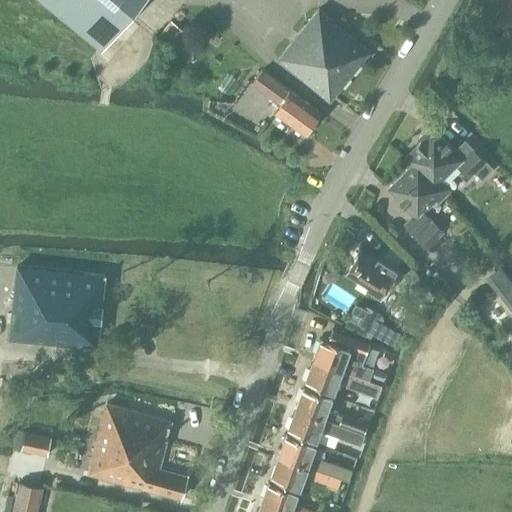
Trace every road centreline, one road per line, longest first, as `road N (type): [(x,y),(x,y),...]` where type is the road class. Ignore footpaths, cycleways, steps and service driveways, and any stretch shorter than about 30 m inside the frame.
road 1 (tertiary): [(208,511),(316,225),(442,0)]
road 2 (track): [(0,171),(249,191),(322,214)]
